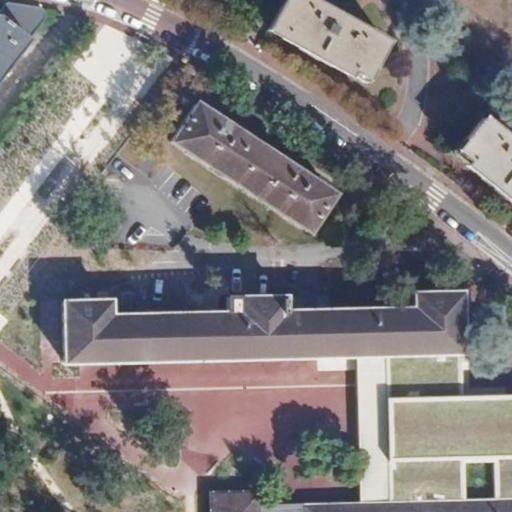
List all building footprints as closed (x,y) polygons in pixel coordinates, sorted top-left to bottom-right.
[(383,38),(315,0),(279,0),(268,21),(283,29),(280,35),(345,71),(348,65),(362,73),(368,64),(383,38)] [(0,72),(46,14),(46,11),(45,8),(38,7),(14,2),(4,2),(0,6),(0,72)] [(283,29),(268,21),(267,22),(265,26),(280,35),(283,29)] [(365,81),(374,66),(368,64),(362,73),(348,65),(345,71),(365,81)] [(306,230),(331,192),(194,102),(168,140),(306,230)] [(511,139),(481,115),(464,137),(456,146),(469,156),(464,161),(511,199),(511,139)] [(469,156),(456,146),(464,137),(459,133),(448,148),(464,161),(469,156)] [(358,354),(459,351),(458,291),(411,293),(412,308),(324,310),(324,294),(235,297),(235,312),(106,315),(105,301),(59,302),(60,362),(358,354)] [(459,351),(358,354),(359,504),(511,500),(511,394),(459,396),(459,351)] [(511,511),(511,500),(359,504),(256,507),(256,491),(209,492),(209,511),(511,511)]
